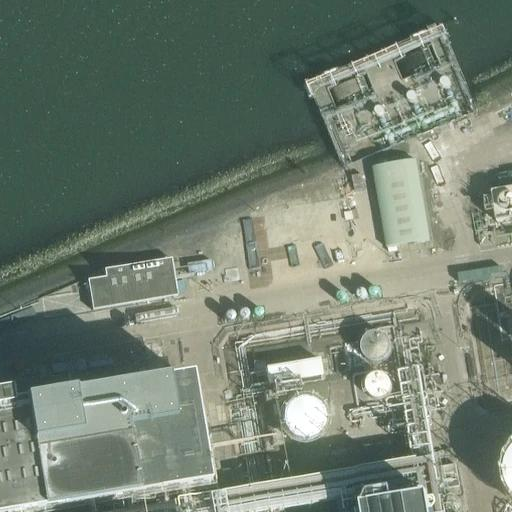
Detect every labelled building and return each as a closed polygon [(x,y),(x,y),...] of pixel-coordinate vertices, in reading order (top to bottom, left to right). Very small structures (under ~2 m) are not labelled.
[(431,243),(417,162),(374,170),(388,251),(431,243)] [(92,312),(177,298),(172,262),(104,273),(105,280),(88,283),(92,312)] [(386,325),(386,324),(385,319),(382,315),(378,312),(373,311),(368,311),(363,314),(360,318),(358,324),(359,329),(362,334),(366,336),(371,338),(377,337),(382,334),(384,330),(386,325)] [(392,364),(391,358),(388,354),(383,350),(378,349),(372,350),(368,353),(364,357),(363,363),(364,369),(366,374),(371,377),(376,378),(382,378),(388,374),(391,370),(392,364)] [(322,378),(319,360),(267,369),(271,398),(300,394),(298,382),(322,378)] [(0,511),(77,511),(208,490),(190,384),(10,412),(9,401),(0,402),(0,511)] [(329,422),(329,421),(328,415),(324,409),(319,406),(312,404),(305,405),(300,408),(297,412),(295,415),(294,421),(295,428),(298,433),(304,437),(310,439),(314,439),(318,438),(323,435),(327,429),(329,422)] [(433,511),(432,502),(370,511),(433,511)]
